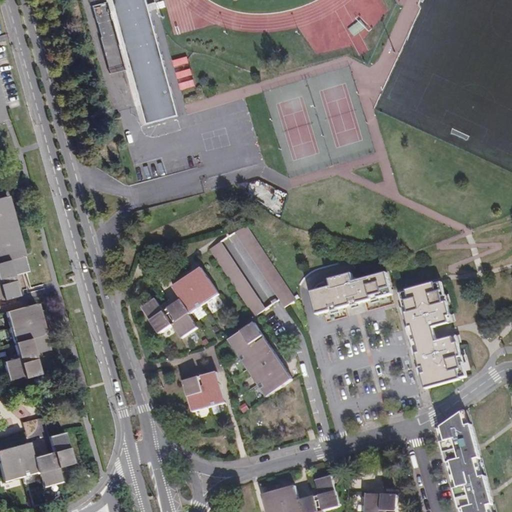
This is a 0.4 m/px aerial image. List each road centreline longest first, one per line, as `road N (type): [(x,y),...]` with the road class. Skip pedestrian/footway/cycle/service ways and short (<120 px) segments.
road 1 (tertiary): [(9,0),(133,456)]
road 2 (tertiary): [(108,307),(22,0)]
road 3 (residential): [(108,307),(226,232)]
road 4 (residential): [(330,452),(299,330)]
road 5 (residential): [(410,429),(511,368)]
